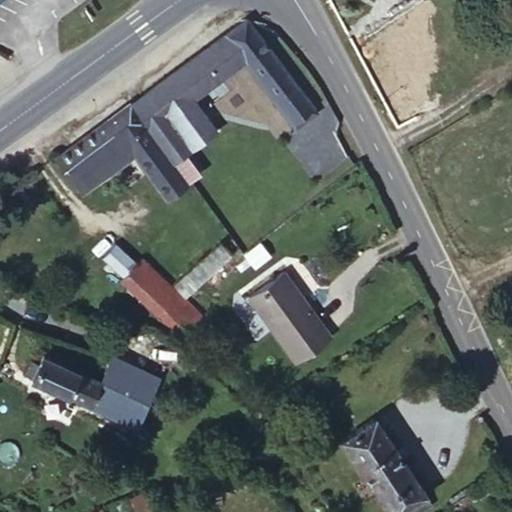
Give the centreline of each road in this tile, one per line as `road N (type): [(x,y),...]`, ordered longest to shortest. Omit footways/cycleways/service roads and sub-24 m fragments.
road 1 (secondary): [(511,423),(301,0)]
road 2 (secondary): [(181,0),(0,134)]
